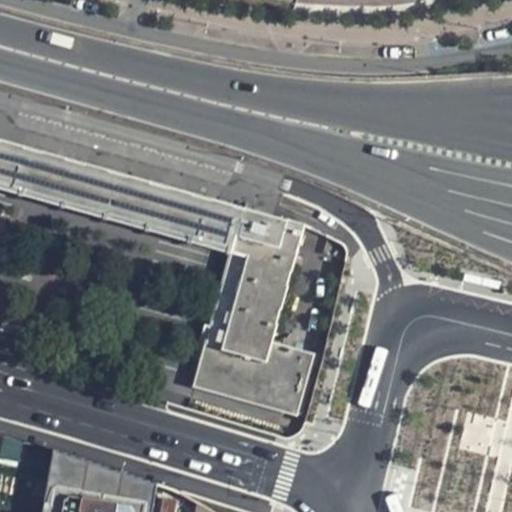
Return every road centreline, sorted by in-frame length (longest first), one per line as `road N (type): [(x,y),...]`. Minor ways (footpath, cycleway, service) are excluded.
road 1 (motorway): [(0,64),(511,215)]
road 2 (motorway): [(511,129),(234,88),(0,27)]
road 3 (residential): [(511,54),(422,66),(265,59),(13,0)]
road 4 (residential): [(0,101),(288,184),(341,208),(363,228),(411,323)]
road 5 (secondary): [(356,500),(0,390)]
road 6 (secondary): [(356,500),(396,338),(411,323)]
